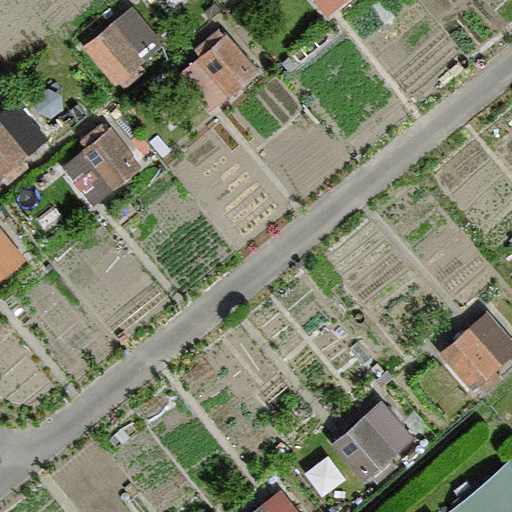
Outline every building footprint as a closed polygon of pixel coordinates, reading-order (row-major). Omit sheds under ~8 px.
[(116,26),(89,47),(117,82),(144,61),(116,26)] [(231,38),(204,59),(232,95),(259,73),(231,38)] [(0,119),(0,175),(0,176),(27,154),(0,119)] [(114,133),(87,155),(115,190),(142,169),(114,133)] [(0,225),(0,279),(26,259),(0,225)] [(472,330),(446,353),(476,387),(502,364),(472,330)] [(366,420),(340,443),(370,477),(396,454),(366,420)] [(511,511),(511,453),(452,511),(511,511)]
